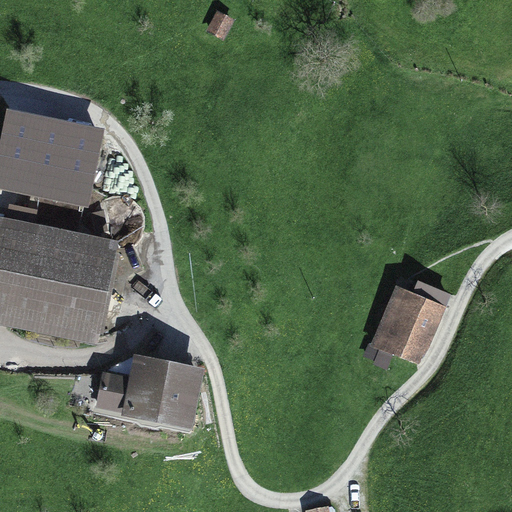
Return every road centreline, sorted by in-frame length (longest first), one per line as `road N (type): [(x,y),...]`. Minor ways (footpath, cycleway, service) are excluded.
road 1 (residential): [(0,86),(64,97),(128,142),(181,318),(221,381),(240,481),(265,501),(309,493),(342,464),(421,373),(465,276),(511,238)]
road 2 (track): [(0,356),(102,364),(128,355),(171,290)]
